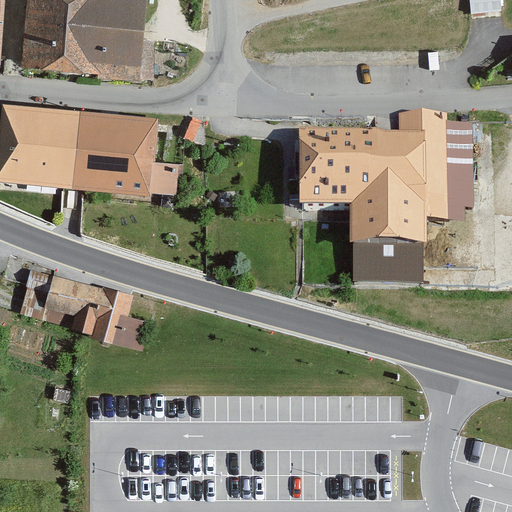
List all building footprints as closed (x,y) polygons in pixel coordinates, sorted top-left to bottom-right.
[(24,0),(19,75),(142,83),(147,0),(24,0)] [(499,0),(471,0),(472,17),(500,15),(499,0)] [(158,123),(0,111),(0,192),(150,203),(151,199),(179,201),(181,170),(155,168),(158,123)] [(401,120),(401,144),(422,144),(421,220),(449,220),(450,121),(401,120)] [(401,144),(306,143),(305,225),(357,225),(357,245),(421,245),(421,220),(422,144),(401,144)] [(49,304),(57,273),(33,267),(21,312),(74,326),(78,312),(49,304)] [(147,345),(154,319),(131,314),(136,293),(57,273),(49,304),(78,312),(74,326),(147,345)]
